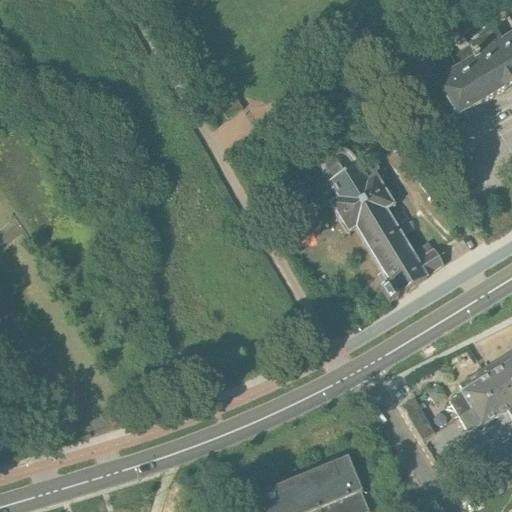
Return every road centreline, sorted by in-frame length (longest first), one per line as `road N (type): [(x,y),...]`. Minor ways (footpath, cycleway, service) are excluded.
road 1 (secondary): [(0,508),(215,439),(360,370)]
road 2 (secondary): [(360,370),(511,278)]
road 3 (residential): [(442,511),(360,370)]
